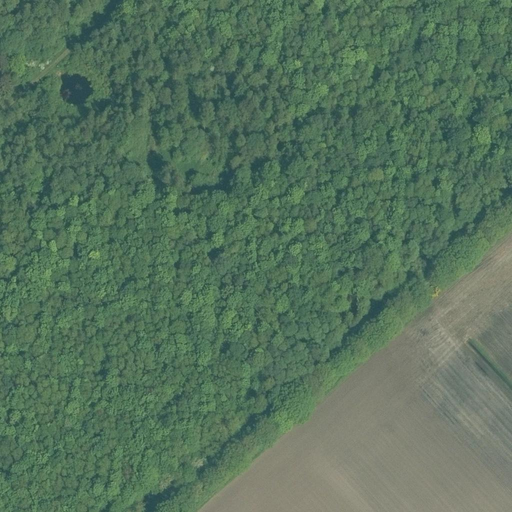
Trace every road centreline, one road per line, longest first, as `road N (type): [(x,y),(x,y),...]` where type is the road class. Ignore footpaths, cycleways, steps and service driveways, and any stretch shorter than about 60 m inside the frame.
road 1 (track): [(170,511),(511,206)]
road 2 (track): [(122,0),(0,110)]
